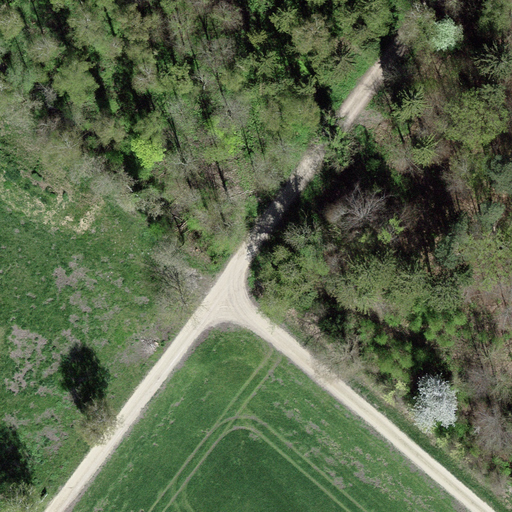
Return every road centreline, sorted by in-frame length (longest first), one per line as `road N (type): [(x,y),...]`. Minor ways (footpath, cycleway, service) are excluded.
road 1 (track): [(224,295),(433,0)]
road 2 (track): [(479,511),(224,295)]
road 3 (track): [(44,511),(224,295)]
